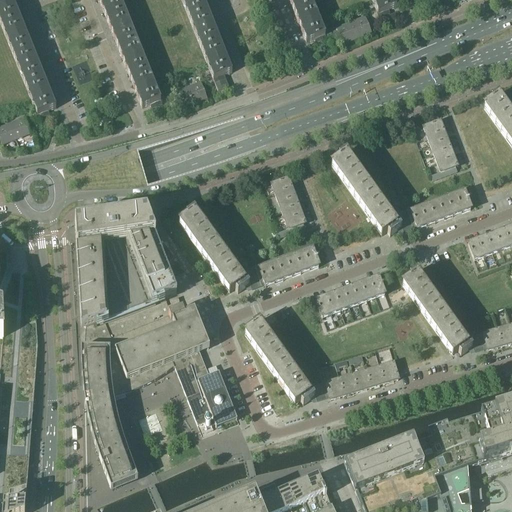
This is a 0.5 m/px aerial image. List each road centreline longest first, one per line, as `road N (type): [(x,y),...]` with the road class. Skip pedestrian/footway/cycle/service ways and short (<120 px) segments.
road 1 (secondary): [(450,43),(142,160),(0,188)]
road 2 (secondary): [(0,204),(147,177),(450,74)]
road 3 (secondary): [(450,43),(429,41),(151,141),(45,167)]
road 4 (secondary): [(60,198),(155,191),(259,161),(353,126),(450,74)]
road 5 (residential): [(224,325),(511,213)]
road 6 (tertiary): [(68,511),(54,212)]
road 7 (tertiary): [(37,217),(53,402),(48,511)]
road 8 (residential): [(270,433),(511,363)]
road 9 (residential): [(83,149),(27,6),(44,0)]
road 10 (residential): [(85,0),(141,132)]
road 11 (residential): [(305,74),(416,27)]
